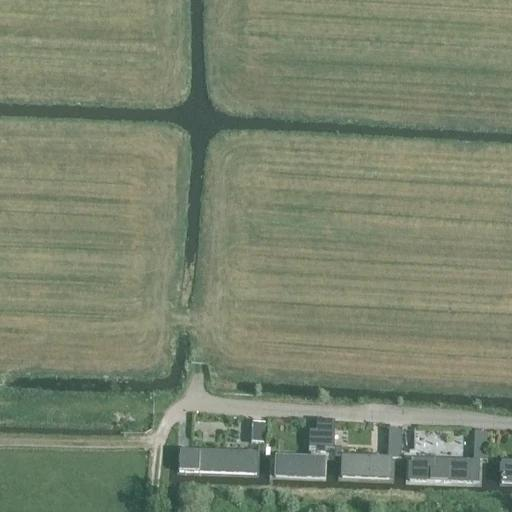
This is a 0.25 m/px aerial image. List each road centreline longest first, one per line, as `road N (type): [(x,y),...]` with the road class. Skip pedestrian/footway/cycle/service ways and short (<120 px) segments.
road 1 (unclassified): [(162,445),(163,428),(179,407),(196,403),(511,424)]
road 2 (track): [(67,286),(201,324),(196,403)]
road 3 (track): [(0,408),(176,411)]
road 4 (track): [(0,443),(162,445)]
